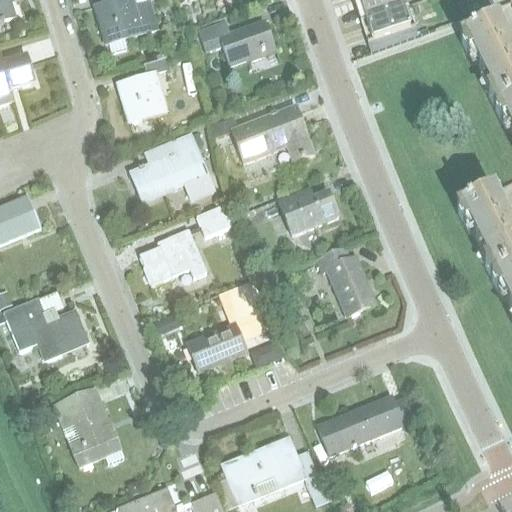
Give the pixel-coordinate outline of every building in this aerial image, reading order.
[(0,0),(0,25),(15,21),(8,0),(0,0)] [(123,0),(124,0),(95,9),(106,48),(159,32),(150,3),(145,5),(144,0),(123,0)] [(399,0),(362,0),(359,1),(366,22),(403,10),(399,0)] [(403,10),(366,22),(373,44),(410,32),(403,10)] [(495,111),(511,102),(511,52),(498,24),(465,41),(460,43),(468,59),(473,57),(492,94),(487,96),(495,111)] [(231,38),(226,26),(203,34),(208,47),(220,42),(229,69),(249,62),(250,64),(276,55),(265,26),(231,38)] [(0,56),(0,108),(13,104),(10,94),(35,87),(27,60),(3,67),(0,56)] [(173,77),(168,61),(144,68),(148,79),(118,88),(130,126),(167,115),(156,78),(167,75),(168,79),(173,77)] [(511,102),(495,111),(502,126),(506,124),(511,135),(511,102)] [(314,159),(308,143),(309,143),(296,110),(231,136),(244,167),(261,160),(287,150),(294,167),(314,159)] [(173,159),(130,177),(138,196),(170,183),(174,192),(185,187),(192,204),(214,195),(191,139),(168,149),(173,159)] [(305,205),(301,193),(277,203),(292,240),(338,221),(328,196),(305,205)] [(491,281),(511,270),(511,231),(494,194),(461,211),(456,213),(465,229),(470,227),(488,264),(483,266),(491,281)] [(0,249),(41,232),(28,200),(0,211),(0,249)] [(205,242),(229,232),(221,211),(197,221),(205,242)] [(206,276),(203,267),(189,234),(158,247),(160,252),(139,260),(145,273),(143,273),(151,291),(174,282),(173,279),(190,272),(193,281),(206,276)] [(350,263),(345,252),(318,263),(323,275),(327,274),(346,321),(376,309),(356,261),(350,263)] [(511,270),(491,281),(499,296),(504,294),(511,310),(511,270)] [(230,304),(241,331),(256,325),(245,297),(230,304)] [(50,327),(43,310),(40,302),(5,317),(20,354),(37,347),(45,366),(63,359),(60,353),(87,342),(76,316),(50,327)] [(199,377),(247,357),(235,329),(187,349),(199,377)] [(104,456),(119,450),(112,433),(107,436),(103,426),(105,425),(106,427),(109,426),(100,405),(95,407),(90,396),(55,410),(65,434),(76,429),(82,446),(71,450),(80,473),(107,462),(104,456)] [(395,408),(392,401),(317,431),(329,460),(403,430),(405,435),(413,432),(414,435),(418,433),(406,403),(395,408)] [(273,478),(279,492),(304,482),(315,511),(331,504),(322,481),(318,482),(307,455),(296,460),(290,446),(267,456),(265,452),(222,469),(238,509),(259,501),(254,489),(253,490),(251,486),(273,478)] [(159,511),(162,511),(162,494),(118,511),(159,511)] [(191,511),(206,511),(202,501),(189,506),(191,511)]
